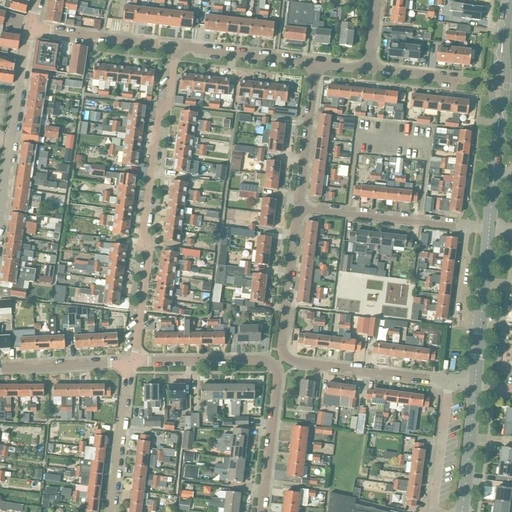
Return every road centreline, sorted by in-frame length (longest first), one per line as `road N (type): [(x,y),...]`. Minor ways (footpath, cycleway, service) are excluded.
road 1 (residential): [(309,65),(172,53),(130,362)]
road 2 (residential): [(447,383),(294,366),(284,358),(293,208)]
road 3 (residential): [(260,511),(276,365),(130,362)]
road 4 (residential): [(0,220),(30,28)]
road 5 (residential): [(492,184),(507,0)]
road 6 (residential): [(465,226),(293,208)]
road 7 (residential): [(474,387),(488,230)]
road 8 (residential): [(108,511),(130,362)]
road 9 (residential): [(293,208),(309,65)]
road 10 (residential): [(130,362),(0,370)]
road 11 (residential): [(430,511),(447,383)]
road 12 (residential): [(461,511),(474,387)]
road 13 (residential): [(152,46),(30,28)]
